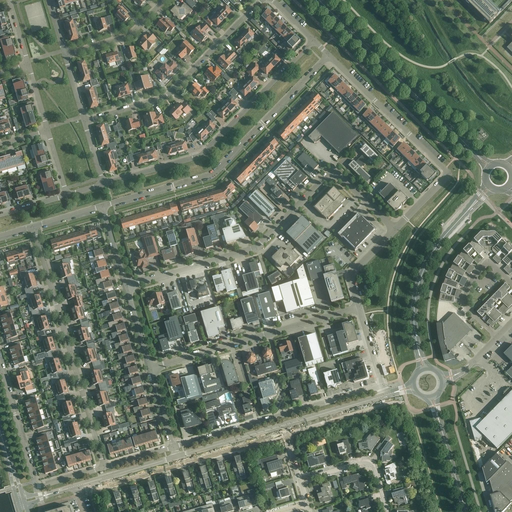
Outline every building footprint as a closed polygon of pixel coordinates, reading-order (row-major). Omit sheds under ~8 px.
[(66,7),(65,5),(63,0),(57,0),(60,9),(66,7)] [(187,0),(185,2),(192,8),(194,6),(192,3),(193,2),(193,1),(191,0),(187,0)] [(488,2),(485,0),(477,0),(471,6),(477,12),(488,2)] [(488,2),(477,12),(483,18),(494,8),(488,2)] [(182,20),(186,16),(189,13),(189,14),(192,11),(185,3),(180,8),(178,8),(176,5),(170,11),(174,15),(173,15),(173,16),(175,18),(176,18),(176,17),(177,18),(178,19),(179,20),(182,20)] [(123,23),(129,17),(126,15),(129,12),(121,5),(117,9),(119,12),(115,15),(123,23)] [(217,12),(224,19),(231,12),(226,7),(223,11),(221,9),(218,12),(217,12)] [(264,15),(262,17),(265,21),(272,14),(266,8),(262,12),(264,15)] [(494,8),(483,18),(489,24),(500,14),(494,8)] [(214,16),(216,17),(213,21),(218,26),(224,19),(217,12),(218,13),(214,16)] [(272,14),(265,21),(269,25),(276,18),(272,14)] [(100,31),(106,29),(107,29),(106,26),(109,26),(108,20),(111,19),(110,16),(107,17),(99,19),(98,21),(97,22),(98,25),(97,25),(98,28),(99,28),(100,31)] [(214,23),(212,22),(208,18),(205,21),(211,26),(214,23)] [(272,30),(273,28),(280,22),(276,18),(269,25),(268,26),(272,30)] [(165,33),(168,29),(171,32),(175,27),(168,19),(165,22),(162,19),(157,25),(165,33)] [(66,23),(68,32),(78,29),(77,29),(76,25),(74,25),(72,21),(66,23)] [(280,22),(273,28),(277,32),(284,25),(280,22)] [(207,36),(205,34),(209,29),(203,24),(201,26),(200,26),(195,31),(196,32),(193,36),(196,40),(197,39),(201,43),(203,40),(205,40),(206,38),(206,37),(207,36)] [(279,37),(281,36),(288,29),(284,25),(277,32),(276,34),(279,37)] [(78,29),(68,32),(71,41),(78,39),(76,34),(78,34),(77,29),(78,29)] [(288,29),(281,36),(279,37),(283,41),(285,40),(291,33),(288,29)] [(249,30),(242,36),(249,43),(247,41),(254,34),(249,30)] [(139,44),(145,50),(147,47),(149,49),(155,43),(153,41),(156,39),(150,33),(147,36),(147,35),(141,41),(141,42),(139,44)] [(287,45),(291,41),(295,37),(291,33),(285,40),(288,43),(287,45)] [(242,36),(236,43),(235,43),(240,48),(244,45),(245,46),(248,43),(249,43),(242,36)] [(9,37),(0,39),(0,41),(2,49),(12,46),(13,46),(11,40),(10,40),(9,37)] [(291,41),(296,45),(299,41),(295,37),(291,41)] [(177,54),(182,59),(187,54),(188,55),(194,49),(186,41),(180,47),(182,49),(177,54)] [(287,45),(292,49),(296,45),(291,41),(287,45)] [(12,46),(2,49),(6,61),(16,58),(12,46)] [(127,54),(124,55),(126,62),(130,60),(136,58),(133,47),(126,49),(127,53),(127,54)] [(273,54),(267,61),(273,68),(280,61),(278,59),(283,55),(277,50),(273,54)] [(226,69),(232,64),(230,62),(236,56),(232,51),(226,58),(223,55),(218,61),(220,64),(220,65),(222,67),(223,67),(226,69)] [(118,59),(117,52),(106,55),(107,58),(106,58),(106,60),(107,61),(108,63),(115,61),(117,62),(118,66),(124,64),(122,58),(118,59)] [(167,76),(167,77),(173,71),(172,71),(177,65),(173,61),(168,66),(165,64),(161,69),(160,68),(155,73),(162,80),(167,76)] [(260,68),(266,74),(273,68),(267,61),(263,65),(262,64),(259,67),(260,68)] [(78,64),(78,65),(81,73),(90,70),(87,71),(85,62),(78,64)] [(255,63),(251,68),(256,72),(260,68),(259,67),(255,63)] [(212,68),(205,74),(208,77),(207,78),(207,79),(208,79),(208,80),(209,80),(210,80),(210,79),(213,82),(220,75),(218,74),(221,72),(216,67),(213,69),(212,68)] [(256,72),(251,68),(247,72),(252,77),(256,72)] [(90,70),(81,73),(83,82),(90,80),(89,75),(91,75),(89,70),(90,70)] [(339,79),(335,75),(333,73),(328,78),(330,80),(326,84),(331,88),(339,79)] [(142,81),(135,83),(137,91),(145,89),(145,90),(154,87),(150,75),(141,78),(142,81)] [(250,78),(245,83),(251,90),(258,83),(252,77),(250,75),(248,76),(250,78)] [(22,78),(12,81),(15,93),(25,91),(25,90),(22,78)] [(343,83),(339,79),(331,88),(334,91),(343,83)] [(251,90),(245,83),(242,87),(243,88),(240,92),(245,97),(251,90)] [(343,83),(334,91),(338,95),(346,87),(343,83)] [(118,98),(130,94),(129,92),(133,91),(131,84),(116,88),(118,98)] [(209,92),(205,88),(202,90),(196,84),(190,90),(193,92),(193,93),(195,95),(196,95),(198,97),(201,94),(202,94),(205,96),(209,92)] [(342,99),(344,97),(350,91),(346,87),(338,95),(342,99)] [(92,89),(92,88),(86,90),(88,99),(97,97),(97,96),(95,88),(92,89)] [(25,91),(15,93),(18,102),(28,99),(27,96),(28,96),(26,90),(25,90),(25,91)] [(350,91),(344,97),(342,99),(346,103),(347,101),(354,94),(350,91)] [(318,105),(323,101),(314,93),(310,97),(312,99),(318,105)] [(354,94),(347,101),(346,103),(350,107),(358,98),(354,94)] [(236,105),(233,102),(237,98),(236,96),(233,98),(228,104),(227,102),(223,105),(230,112),(236,105)] [(88,99),(91,108),(98,106),(96,102),(98,101),(97,97),(88,99)] [(354,110),(362,102),(358,98),(350,107),(354,110)] [(312,99),(308,102),(314,109),(318,105),(312,99)] [(314,109),(308,102),(304,106),(311,113),(314,109)] [(358,114),(366,106),(362,102),(354,110),(358,114)] [(22,115),(31,112),(32,112),(33,112),(31,106),(30,106),(29,103),(19,106),(22,115)] [(191,110),(185,104),(182,107),(178,103),(174,107),(175,107),(173,110),(173,109),(170,112),(171,114),(172,118),(174,117),(176,119),(184,111),(186,114),(191,110)] [(221,110),(218,114),(223,119),(230,112),(223,105),(220,109),(221,110)] [(304,106),(300,110),(307,117),(311,113),(304,106)] [(361,117),(365,121),(373,113),(369,109),(361,117)] [(303,120),(307,117),(300,110),(297,114),(303,120)] [(32,112),(31,112),(22,115),(25,128),(35,125),(32,112)] [(147,121),(149,128),(158,125),(164,123),(161,115),(155,117),(154,113),(143,116),(145,122),(147,121)] [(321,137),(327,143),(345,124),(333,113),(308,138),(314,144),(316,142),(316,143),(320,140),(319,139),(321,137)] [(377,117),(373,113),(365,121),(369,125),(377,117)] [(297,114),(293,118),(299,124),(303,120),(297,114)] [(377,117),(369,125),(373,129),(381,121),(377,117)] [(299,124),(293,118),(289,122),(296,128),(299,124)] [(9,119),(1,122),(4,132),(12,130),(9,119)] [(127,126),(128,131),(135,129),(135,128),(140,126),(138,120),(133,121),(132,120),(126,121),(127,126)] [(377,133),(378,131),(385,124),(381,121),(373,129),(377,133)] [(202,128),(208,134),(215,127),(210,122),(206,126),(205,124),(202,128)] [(289,122),(285,126),(292,132),(296,128),(289,122)] [(345,124),(327,143),(333,149),(333,148),(335,150),(334,151),(337,155),(338,154),(339,154),(357,136),(345,124)] [(378,131),(382,135),(389,128),(385,124),(378,131)] [(103,125),(97,127),(99,137),(109,134),(106,134),(103,125)] [(285,126),(281,129),(288,136),(292,132),(285,126)] [(189,136),(190,138),(192,141),(193,143),(198,138),(201,141),(208,134),(202,128),(198,131),(200,132),(196,136),(193,132),(190,130),(187,133),(189,136)] [(386,139),(392,132),(389,128),(382,135),(386,139)] [(290,138),(288,136),(281,129),(277,134),(286,142),(290,138)] [(386,139),(390,143),(396,136),(392,132),(386,139)] [(109,135),(109,134),(99,137),(102,146),(106,145),(107,148),(110,148),(113,147),(115,146),(117,146),(116,142),(109,144),(108,140),(110,140),(108,135),(109,135)] [(272,138),(271,138),(267,142),(268,143),(275,149),(279,145),(279,146),(279,145),(277,143),(279,141),(274,136),(272,138)] [(388,144),(392,148),(400,140),(396,136),(390,143),(388,144)] [(175,143),(178,152),(187,149),(185,143),(180,144),(180,142),(175,143)] [(169,155),(178,152),(175,143),(166,146),(169,155)] [(271,153),(275,149),(268,143),(265,147),(271,153)] [(404,143),(396,151),(400,155),(401,154),(408,147),(404,143)] [(35,159),(45,157),(45,156),(41,144),(31,147),(35,159)] [(353,160),(348,166),(367,184),(372,179),(360,167),(366,162),(365,161),(369,157),(375,162),(379,158),(365,145),(360,150),(364,154),(363,155),(362,156),(363,157),(356,163),(353,160)] [(110,148),(111,152),(104,154),(107,163),(116,160),(116,161),(116,160),(119,159),(118,159),(116,153),(114,153),(114,151),(116,150),(115,146),(113,147),(110,148)] [(271,153),(265,147),(261,150),(267,157),(268,158),(272,154),(271,153)] [(401,154),(405,158),(412,151),(408,147),(401,154)] [(148,161),(156,158),(157,158),(155,151),(154,149),(145,151),(148,161)] [(267,157),(261,150),(257,154),(264,161),(267,157)] [(145,152),(141,153),(134,155),(133,154),(129,155),(129,156),(131,161),(138,159),(139,163),(148,161),(145,151),(145,152)] [(415,155),(412,151),(405,158),(409,161),(415,155)] [(16,168),(25,165),(21,152),(12,155),(12,156),(16,168)] [(297,160),(302,164),(301,165),(305,168),(302,170),(309,176),(319,166),(318,166),(304,152),(297,160)] [(253,158),(261,165),(264,162),(265,162),(264,161),(257,154),(253,158)] [(3,157),(3,158),(7,170),(16,168),(12,156),(12,155),(3,157)] [(415,155),(409,161),(407,163),(411,167),(419,158),(415,155)] [(45,156),(45,157),(35,159),(37,168),(47,165),(46,162),(47,162),(46,156),(45,156)] [(257,169),(261,165),(253,158),(250,162),(257,169)] [(411,167),(415,170),(423,162),(419,158),(411,167)] [(116,160),(107,163),(110,172),(116,170),(115,165),(117,165),(116,161),(116,160)] [(298,172),(286,160),(273,173),(276,176),(286,185),(287,184),(293,191),(299,185),(300,186),(301,184),(307,178),(299,171),(298,172)] [(250,162),(246,166),(252,172),(252,173),(253,173),(255,175),(259,171),(257,169),(250,162)] [(419,174),(420,173),(427,166),(423,162),(415,170),(419,174)] [(252,173),(252,172),(246,166),(242,170),(249,176),(252,173)] [(420,173),(422,175),(421,176),(427,181),(434,173),(427,166),(420,173)] [(41,181),(51,178),(52,178),(50,172),(49,172),(48,170),(39,172),(41,181)] [(249,176),(242,170),(238,174),(245,180),(249,176)] [(245,180),(238,174),(234,178),(236,179),(241,184),(242,185),(246,181),(245,180)] [(280,206),(284,202),(283,201),(284,199),(281,196),(283,194),(275,186),(277,184),(270,177),(266,182),(273,188),(270,191),(273,193),(270,196),(280,206)] [(51,178),(41,181),(45,194),(55,191),(51,178)] [(235,189),(235,188),(228,182),(224,186),(225,187),(231,192),(235,189)] [(379,195),(388,203),(387,204),(396,213),(401,207),(402,205),(403,206),(408,200),(400,191),(398,192),(390,184),(379,195)] [(32,196),(29,185),(20,188),(23,198),(32,196)] [(232,193),(231,192),(225,187),(222,191),(227,199),(232,193)] [(23,198),(20,188),(12,190),(15,201),(21,199),(23,198)] [(341,204),(345,200),(334,188),(314,208),(326,219),(327,218),(328,219),(342,205),(341,204)] [(216,192),(219,201),(227,199),(222,191),(216,192)] [(252,195),(249,198),(268,217),(275,210),(256,191),(252,195)] [(10,202),(7,192),(0,193),(0,201),(1,205),(10,202)] [(219,201),(216,192),(211,194),(214,204),(220,202),(219,201)] [(211,194),(206,195),(209,204),(209,205),(214,204),(211,194)] [(209,205),(209,204),(206,195),(201,197),(203,206),(204,209),(205,209),(209,207),(209,205)] [(198,207),(196,198),(191,200),(193,209),(193,210),(194,210),(199,208),(198,207)] [(188,210),(185,201),(180,203),(183,213),(188,211),(188,210)] [(257,226),(261,222),(262,223),(264,221),(263,220),(264,219),(246,202),(239,209),(249,219),(257,226)] [(172,213),(173,213),(178,212),(176,203),(170,205),(170,206),(172,213)] [(173,215),(173,213),(172,213),(170,206),(165,207),(167,216),(173,215)] [(162,218),(167,216),(165,207),(159,209),(162,218)] [(154,210),(157,221),(162,219),(163,219),(162,218),(159,209),(154,210)] [(148,212),(151,222),(157,221),(154,210),(148,212)] [(143,214),(146,224),(151,222),(148,212),(143,214)] [(215,215),(216,219),(217,222),(219,221),(218,219),(218,218),(223,217),(222,213),(215,215)] [(140,224),(140,226),(141,226),(146,224),(143,214),(137,215),(140,224)] [(358,214),(338,235),(342,239),(343,238),(355,250),(375,230),(358,214)] [(135,226),(140,224),(137,215),(132,217),(135,226)] [(135,226),(132,217),(126,219),(129,227),(135,226)] [(316,246),(323,238),(302,217),(294,225),(299,230),(316,246)] [(225,238),(226,244),(246,238),(246,237),(239,225),(237,225),(236,222),(235,222),(234,219),(233,220),(233,218),(230,219),(230,218),(225,219),(226,221),(224,221),(225,222),(224,222),(223,224),(223,225),(225,226),(226,226),(227,229),(222,230),(225,238)] [(124,229),(129,227),(126,219),(121,220),(123,229),(124,229)] [(206,249),(213,247),(212,243),(219,241),(219,240),(217,232),(219,231),(217,222),(216,219),(213,220),(214,225),(207,227),(210,237),(203,239),(206,249)] [(254,232),(259,227),(257,226),(249,219),(245,224),(250,228),(248,229),(251,234),(254,232)] [(316,246),(299,230),(294,225),(286,233),(308,254),(316,246)] [(98,227),(95,228),(95,227),(89,228),(89,230),(89,229),(92,239),(97,237),(98,238),(101,237),(98,227)] [(89,229),(89,230),(84,231),(86,240),(87,242),(87,241),(92,240),(93,240),(92,239),(89,229)] [(184,249),(186,255),(193,253),(191,247),(198,245),(194,229),(191,229),(189,230),(187,231),(189,238),(188,238),(189,241),(181,243),(181,244),(182,244),(183,249),(184,249)] [(81,241),(86,240),(84,231),(78,233),(81,241)] [(166,233),(170,247),(178,245),(173,231),(166,233)] [(81,241),(78,233),(73,234),(76,245),(81,243),(82,243),(81,241)] [(481,233),(469,245),(476,252),(479,255),(483,251),(483,249),(478,243),(482,239),(483,241),(487,241),(488,241),(488,233),(481,233)] [(500,252),(500,251),(506,245),(494,233),(488,233),(488,241),(492,241),(494,239),(498,243),(492,248),(492,251),(496,255),(500,252)] [(76,245),(73,234),(67,236),(70,246),(76,245)] [(145,250),(147,256),(158,253),(153,234),(142,238),(145,250)] [(70,246),(67,236),(62,237),(65,248),(70,246)] [(65,248),(62,237),(56,239),(60,249),(65,248)] [(51,241),(54,251),(60,249),(56,239),(51,241)] [(470,257),(476,252),(469,245),(463,251),(458,257),(466,262),(466,263),(470,265),(470,266),(470,265),(474,261),(470,257)] [(511,262),(511,260),(511,249),(506,245),(500,251),(500,252),(505,257),(502,260),(507,266),(511,262)] [(31,257),(28,246),(22,248),(22,249),(23,249),(25,258),(26,258),(31,257)] [(23,249),(22,249),(17,251),(20,259),(20,260),(20,261),(26,259),(26,260),(26,259),(26,258),(25,258),(23,249)] [(93,251),(92,252),(93,258),(89,259),(91,264),(94,263),(93,263),(100,261),(98,257),(104,255),(102,249),(94,251),(93,251)] [(173,249),(162,252),(165,262),(169,261),(168,259),(171,259),(171,260),(175,259),(173,249)] [(286,250),(285,252),(282,249),(272,259),(281,268),(286,262),(290,267),(299,258),(292,251),(291,252),(289,250),(286,250)] [(146,257),(147,256),(145,250),(142,251),(136,252),(137,257),(135,258),(138,266),(141,265),(142,267),(147,266),(147,264),(148,263),(146,257)] [(14,261),(20,260),(20,259),(17,251),(12,252),(14,261)] [(11,268),(10,265),(15,264),(14,261),(12,252),(6,254),(8,261),(6,262),(8,269),(11,268)] [(458,275),(462,277),(463,277),(465,272),(461,269),(466,263),(466,262),(458,257),(453,264),(449,270),(458,275)] [(59,267),(60,273),(70,270),(71,270),(71,269),(70,264),(71,264),(69,258),(63,260),(65,265),(58,267),(59,267)] [(94,275),(100,273),(103,272),(101,268),(107,266),(105,260),(106,260),(106,259),(100,261),(93,263),(94,263),(95,269),(92,270),(94,275)] [(331,302),(344,299),(336,272),(334,265),(324,268),(326,275),(323,276),(319,261),(306,264),(311,281),(324,278),(331,302)] [(252,274),(254,273),(260,271),(261,275),(263,274),(260,263),(257,264),(257,262),(249,264),(252,274)] [(293,282),(301,309),(315,305),(303,265),(297,272),(300,280),(293,282)] [(226,289),(227,292),(237,289),(231,269),(221,272),(222,275),(219,276),(213,277),(217,293),(223,291),(223,290),(226,289)] [(62,279),(68,277),(70,282),(76,280),(74,275),(72,276),(70,270),(60,273),(62,278),(62,279)] [(100,273),(102,279),(95,281),(97,286),(103,284),(106,283),(106,282),(105,278),(110,277),(108,270),(109,270),(103,272),(100,273)] [(446,278),(443,285),(452,288),(457,290),(457,289),(459,284),(454,282),(458,275),(449,270),(446,278)] [(23,278),(24,283),(35,280),(34,275),(34,274),(27,276),(26,271),(20,273),(21,278),(23,278)] [(281,276),(278,271),(267,277),(272,285),(277,282),(275,279),(281,276)] [(254,273),(252,274),(243,276),(247,291),(242,293),(243,297),(259,292),(258,289),(259,289),(254,273)] [(37,286),(35,280),(24,283),(26,289),(25,289),(26,294),(32,293),(31,288),(37,286)] [(65,288),(66,294),(76,291),(78,291),(77,291),(76,285),(77,285),(76,280),(70,282),(71,286),(65,288)] [(195,291),(197,292),(199,299),(209,296),(206,285),(201,287),(197,285),(196,280),(185,283),(188,293),(195,291)] [(100,296),(106,294),(109,293),(108,289),(113,287),(112,281),(106,282),(106,283),(103,284),(105,289),(99,291),(100,296)] [(279,287),(287,313),(301,309),(293,282),(279,287)] [(501,288),(498,291),(511,305),(511,304),(511,296),(511,297),(508,293),(511,290),(504,283),(500,287),(501,288)] [(443,285),(440,293),(439,301),(454,303),(454,297),(450,296),(452,288),(443,285)] [(68,300),(74,298),(76,303),(82,301),(80,296),(78,297),(76,291),(66,294),(68,300)] [(106,294),(108,300),(102,302),(103,307),(109,305),(112,304),(111,300),(117,298),(115,292),(115,291),(109,293),(106,294)] [(495,295),(494,294),(490,297),(497,304),(500,301),(504,304),(501,308),(502,309),(506,306),(508,309),(511,305),(498,291),(495,295)] [(168,296),(162,297),(164,303),(169,301),(169,302),(172,311),(181,308),(178,298),(179,298),(177,292),(167,294),(168,296)] [(270,319),(277,318),(269,292),(258,296),(265,320),(270,319)] [(29,299),(31,305),(42,301),(40,296),(40,295),(34,297),(32,293),(26,294),(28,299),(29,299)] [(164,303),(162,297),(161,293),(152,296),(152,298),(147,299),(149,306),(154,304),(155,307),(157,306),(157,308),(158,308),(159,309),(161,308),(162,308),(162,307),(162,306),(162,305),(164,304),(164,303)] [(6,296),(0,297),(0,303),(1,307),(8,305),(7,301),(5,296),(6,296)] [(497,304),(490,297),(487,301),(488,302),(484,305),(498,319),(502,315),(499,313),(502,309),(501,308),(498,311),(494,308),(497,304)] [(241,301),(245,317),(247,324),(248,325),(253,323),(253,325),(260,324),(252,298),(241,301)] [(43,307),(42,301),(31,305),(32,310),(31,311),(32,316),(38,314),(37,309),(43,307)] [(71,310),(73,315),(84,312),(82,307),(83,306),(82,301),(76,303),(77,308),(71,309),(71,310)] [(113,310),(120,309),(118,302),(112,304),(109,305),(111,311),(105,312),(105,313),(103,313),(104,318),(112,315),(115,315),(113,310)] [(498,319),(484,305),(481,309),(480,308),(476,312),(483,319),(487,315),(490,319),(487,322),(488,324),(492,320),(495,323),(495,324),(498,320),(497,319),(498,319)] [(219,307),(201,313),(206,331),(208,339),(219,335),(217,328),(225,326),(219,307)] [(3,312),(4,316),(0,316),(0,317),(1,317),(2,320),(2,322),(1,323),(13,319),(11,313),(10,310),(3,312)] [(74,321),(81,320),(82,324),(88,322),(87,317),(85,318),(84,312),(73,315),(74,321)] [(118,325),(117,321),(123,319),(121,313),(115,315),(112,315),(114,321),(108,323),(110,328),(116,326),(118,325)] [(444,325),(437,325),(438,332),(438,338),(440,344),(441,349),(445,361),(454,359),(450,354),(450,353),(450,352),(450,351),(449,351),(450,350),(451,351),(452,349),(451,349),(455,343),(457,344),(470,330),(471,330),(454,313),(454,314),(444,324),(444,325)] [(37,326),(48,323),(46,317),(40,319),(38,314),(32,316),(34,321),(35,320),(37,326)] [(183,318),(186,326),(188,333),(195,331),(193,324),(197,322),(195,314),(183,318)] [(168,336),(169,339),(170,342),(171,342),(183,339),(177,317),(169,319),(170,322),(165,323),(168,336)] [(247,324),(245,317),(236,320),(234,321),(234,319),(230,320),(233,331),(243,328),(242,326),(247,324)] [(14,325),(13,319),(1,323),(2,323),(3,326),(4,328),(3,328),(3,329),(14,325)] [(77,331),(79,337),(90,333),(89,334),(87,328),(90,327),(88,322),(82,324),(83,329),(77,331)] [(345,332),(342,333),(346,345),(348,344),(358,341),(356,336),(357,336),(355,331),(352,322),(342,325),(345,332)] [(49,328),(48,323),(37,326),(38,332),(37,332),(39,337),(45,335),(43,331),(50,329),(50,328),(49,328)] [(117,332),(111,334),(113,339),(119,337),(122,336),(120,332),(126,330),(124,324),(124,323),(118,325),(116,326),(117,332)] [(4,334),(16,331),(16,330),(18,330),(17,325),(14,326),(14,325),(3,329),(4,329),(5,332),(6,334),(4,334)] [(11,342),(19,340),(18,337),(16,331),(4,334),(4,335),(6,334),(7,338),(7,339),(6,340),(10,339),(11,342)] [(192,343),(199,341),(196,331),(195,331),(188,333),(189,335),(188,335),(188,337),(189,336),(190,340),(191,340),(192,343)] [(346,345),(342,333),(342,332),(327,337),(333,356),(348,352),(346,345)] [(90,334),(90,333),(79,337),(81,342),(81,343),(87,341),(88,346),(94,344),(93,339),(92,339),(90,334)] [(122,336),(119,337),(120,343),(114,344),(116,349),(121,348),(125,347),(125,346),(123,342),(129,341),(127,334),(128,334),(127,334),(122,336)] [(324,362),(323,359),(316,334),(307,337),(315,364),(324,362)] [(45,335),(39,337),(40,342),(41,342),(43,347),(54,344),(52,338),(53,338),(52,338),(46,340),(45,335)] [(163,352),(170,350),(169,347),(171,347),(171,348),(176,346),(175,343),(171,344),(171,342),(170,342),(169,339),(168,336),(159,338),(160,341),(161,345),(159,345),(160,348),(162,348),(163,352)] [(306,367),(315,364),(307,337),(298,339),(305,364),(306,367)] [(12,354),(10,354),(22,351),(20,345),(19,342),(12,344),(13,347),(8,349),(9,349),(10,349),(11,352),(12,354)] [(286,353),(289,352),(290,355),(293,354),(292,351),(293,351),(290,342),(283,344),(279,345),(281,352),(285,351),(286,353)] [(45,358),(51,357),(50,352),(56,350),(54,344),(43,347),(45,353),(44,353),(44,354),(40,355),(39,355),(39,356),(38,357),(39,357),(38,358),(38,360),(45,358)] [(84,352),(85,358),(96,355),(95,349),(96,349),(94,344),(88,346),(90,350),(83,352),(84,352)] [(119,360),(125,358),(128,357),(127,353),(132,351),(130,345),(131,345),(125,346),(125,347),(121,348),(123,354),(117,355),(119,360)] [(511,362),(511,366),(510,369),(505,373),(511,379),(511,345),(503,354),(511,362)] [(261,353),(263,360),(265,364),(267,374),(273,372),(276,371),(277,371),(275,364),(272,362),(271,359),(273,355),(271,350),(267,348),(263,349),(261,353)] [(13,360),(12,360),(24,357),(22,351),(10,354),(10,355),(12,354),(13,358),(13,360)] [(255,363),(256,367),(255,367),(258,377),(267,374),(265,364),(263,360),(261,360),(257,361),(255,355),(252,353),(248,354),(245,358),(247,363),(251,365),(255,363)] [(93,362),(95,367),(101,365),(99,361),(101,360),(99,354),(96,355),(85,358),(87,364),(93,362)] [(127,364),(123,365),(125,370),(128,369),(131,368),(130,364),(135,362),(133,356),(134,356),(134,355),(128,357),(125,358),(127,364)] [(14,366),(18,365),(19,368),(26,366),(25,363),(24,357),(12,360),(12,361),(13,360),(14,364),(14,363),(15,365),(14,366)] [(52,361),(51,357),(45,358),(46,363),(48,363),(49,369),(60,365),(59,360),(59,359),(52,361)] [(348,362),(353,380),(354,383),(369,379),(364,363),(363,363),(361,358),(348,362)] [(297,367),(295,360),(284,363),(286,370),(297,367)] [(221,362),(228,387),(239,384),(234,365),(234,364),(234,365),(231,365),(231,364),(230,363),(229,362),(228,362),(227,361),(225,361),(224,361),(223,361),(221,362)] [(347,382),(353,380),(348,362),(341,364),(347,382)] [(50,375),(51,380),(57,378),(56,373),(62,371),(60,365),(49,369),(51,374),(50,375)] [(102,376),(101,370),(102,370),(101,365),(95,367),(96,372),(90,373),(90,374),(92,379),(102,376)] [(212,365),(208,366),(208,365),(199,367),(200,368),(198,369),(205,394),(222,389),(219,379),(212,381),(210,375),(214,373),(212,365)] [(137,366),(131,368),(128,369),(130,375),(124,376),(125,381),(127,381),(131,380),(131,379),(134,378),(133,374),(138,373),(137,366)] [(18,378),(18,379),(19,384),(31,380),(30,380),(28,375),(29,375),(27,368),(20,370),(21,377),(18,378)] [(320,382),(315,368),(308,370),(312,384),(307,385),(309,389),(308,390),(308,392),(310,392),(311,396),(316,394),(318,393),(317,390),(318,390),(317,388),(315,384),(318,384),(317,383),(320,382)] [(337,370),(323,374),(328,388),(332,387),(335,389),(337,386),(341,384),(337,370)] [(199,395),(193,376),(186,378),(185,374),(180,376),(181,377),(182,383),(187,399),(199,395)] [(176,388),(177,387),(178,387),(180,386),(179,386),(179,385),(181,385),(181,384),(182,383),(181,377),(179,377),(178,375),(170,377),(173,387),(175,387),(175,388),(176,388)] [(93,385),(99,383),(101,388),(107,386),(109,386),(107,379),(104,380),(102,376),(92,379),(93,385)] [(128,392),(134,390),(137,389),(136,385),(142,383),(140,377),(134,378),(131,379),(131,380),(127,381),(129,386),(124,388),(125,393),(128,392)] [(54,384),(56,390),(67,387),(65,381),(59,383),(57,378),(51,380),(53,385),(54,384)] [(21,390),(23,389),(25,389),(26,392),(33,390),(32,386),(30,381),(31,381),(31,380),(19,384),(20,389),(21,388),(21,390)] [(259,384),(263,399),(263,400),(268,398),(277,396),(272,380),(259,384)] [(287,391),(289,398),(292,398),(292,400),(299,398),(298,396),(302,395),(301,389),(299,380),(290,382),(292,389),(287,391)] [(96,395),(98,401),(109,397),(107,392),(108,391),(107,386),(101,388),(102,393),(96,395)] [(68,392),(67,387),(56,390),(57,395),(56,396),(58,401),(63,399),(62,394),(68,393),(68,392)] [(136,396),(130,398),(131,403),(137,401),(140,400),(139,395),(145,394),(143,388),(143,387),(137,389),(134,390),(136,396)] [(497,449),(511,433),(511,390),(483,421),(480,418),(469,422),(475,441),(479,439),(483,435),(497,449)] [(36,398),(35,395),(28,397),(29,400),(24,402),(25,402),(26,405),(27,405),(27,407),(26,407),(26,408),(38,404),(36,398)] [(110,403),(109,397),(98,401),(99,406),(99,407),(106,405),(107,409),(113,408),(116,407),(114,402),(110,403)] [(244,407),(240,408),(241,410),(242,413),(244,412),(245,415),(253,413),(250,405),(252,404),(251,402),(252,401),(251,399),(250,400),(250,397),(242,399),(244,407)] [(146,398),(140,400),(137,401),(139,407),(133,408),(135,413),(141,412),(141,411),(143,410),(142,406),(148,404),(146,398)] [(229,414),(229,416),(231,416),(231,417),(234,416),(234,415),(235,414),(232,404),(231,405),(231,404),(227,405),(228,406),(227,406),(227,407),(222,409),(219,400),(219,398),(213,398),(212,402),(204,405),(206,414),(207,413),(208,413),(208,412),(209,412),(210,412),(211,412),(212,412),(213,412),(214,412),(215,412),(215,411),(216,411),(217,411),(218,412),(219,413),(220,414),(221,415),(221,416),(222,417),(222,418),(224,417),(224,416),(229,414)] [(263,409),(265,410),(271,408),(268,398),(263,400),(263,399),(260,400),(263,409)] [(60,406),(62,411),(73,408),(71,402),(65,404),(63,399),(58,401),(59,406),(60,406)] [(38,404),(26,408),(27,408),(28,411),(29,413),(27,413),(28,413),(39,410),(38,404)] [(62,417),(64,422),(70,420),(68,416),(75,414),(75,413),(75,414),(73,408),(62,411),(64,417),(62,417)] [(102,416),(104,422),(115,419),(113,413),(115,413),(113,408),(107,409),(109,414),(102,416)] [(139,418),(140,423),(147,421),(145,417),(151,415),(149,409),(149,408),(143,410),(141,411),(141,412),(142,417),(139,418)] [(39,410),(28,413),(28,414),(29,413),(30,417),(31,418),(29,419),(41,416),(39,410)] [(191,412),(191,413),(181,416),(185,429),(202,424),(203,423),(191,412)] [(41,416),(29,419),(31,419),(32,422),(32,424),(31,425),(43,421),(41,416)] [(117,424),(115,419),(104,422),(106,427),(106,428),(112,426),(113,431),(119,429),(119,427),(118,424),(117,424)] [(69,432),(79,429),(77,424),(78,424),(77,423),(71,425),(70,420),(64,422),(65,427),(68,426),(69,432)] [(37,430),(38,433),(45,431),(44,427),(43,421),(31,425),(32,425),(33,428),(34,430),(33,430),(33,431),(37,430)] [(79,429),(69,432),(68,432),(68,433),(68,432),(70,438),(69,438),(70,444),(76,442),(75,437),(81,435),(79,429)] [(37,445),(49,442),(47,436),(46,432),(39,435),(40,438),(35,439),(35,440),(37,439),(37,443),(38,443),(38,444),(37,445)] [(359,444),(360,450),(365,449),(366,448),(371,451),(380,439),(371,433),(366,439),(367,440),(364,443),(359,444)] [(125,438),(126,440),(129,449),(133,448),(131,438),(130,436),(125,438)] [(387,436),(380,446),(384,449),(381,453),(380,457),(382,457),(382,461),(382,462),(383,462),(386,463),(386,461),(390,461),(390,453),(392,451),(391,450),(393,446),(388,442),(391,439),(387,436)] [(337,449),(338,449),(340,455),(347,453),(348,454),(352,453),(348,440),(342,441),(343,444),(337,445),(337,446),(336,446),(336,447),(336,448),(336,449),(337,449)] [(39,451),(50,447),(49,442),(37,445),(38,445),(39,448),(40,450),(38,450),(39,451)] [(115,454),(112,444),(107,445),(106,446),(107,450),(108,449),(110,455),(115,454)] [(40,456),(40,457),(52,453),(50,447),(39,451),(40,451),(41,454),(42,456),(40,456)] [(87,462),(84,452),(84,450),(79,451),(80,453),(83,463),(87,462)] [(494,511),(502,511),(507,507),(511,503),(510,502),(511,500),(511,466),(507,461),(506,463),(497,454),(498,452),(482,469),(487,486),(489,480),(493,494),(490,495),(494,511)] [(42,462),(54,459),(52,453),(40,457),(42,456),(43,460),(43,462),(42,462)] [(313,453),(306,455),(309,466),(310,466),(311,466),(311,467),(326,463),(324,455),(315,458),(313,453)] [(245,475),(240,457),(235,458),(236,462),(232,463),(235,472),(238,471),(240,476),(245,475)] [(268,466),(270,473),(277,471),(278,475),(284,473),(281,465),(282,465),(281,461),(273,463),(272,457),(261,461),(263,467),(262,467),(263,467),(268,466)] [(44,468),(55,465),(54,459),(42,462),(42,463),(43,462),(44,466),(45,467),(44,468)] [(228,480),(223,462),(217,463),(218,467),(215,468),(217,474),(220,473),(223,482),(228,480)] [(391,482),(391,481),(391,480),(396,479),(395,475),(397,474),(395,468),(396,468),(395,463),(389,465),(390,469),(385,471),(386,476),(384,476),(386,483),(386,484),(387,484),(387,485),(388,485),(389,485),(390,485),(390,484),(391,484),(391,483),(391,482)] [(53,472),(57,471),(55,465),(44,468),(46,474),(50,473),(53,472)] [(211,488),(205,467),(200,468),(201,472),(198,473),(201,484),(205,483),(206,489),(211,488)] [(187,488),(188,492),(193,490),(188,472),(183,473),(184,477),(180,478),(184,489),(187,488)] [(362,478),(362,476),(360,476),(359,475),(358,474),(357,475),(343,479),(344,482),(340,483),(342,490),(346,488),(345,484),(350,483),(353,485),(354,486),(355,486),(359,488),(360,491),(365,489),(364,483),(365,483),(364,480),(363,480),(362,478)] [(171,477),(166,479),(167,482),(163,483),(165,490),(169,489),(171,497),(176,495),(171,477)] [(151,494),(154,502),(159,500),(154,482),(148,484),(149,487),(146,488),(148,495),(151,494)] [(329,483),(322,485),(323,488),(321,489),(321,490),(317,491),(317,495),(318,498),(319,498),(320,503),(324,502),(325,503),(324,503),(325,503),(332,501),(330,496),(328,497),(327,492),(329,491),(328,487),(330,487),(329,483)] [(284,490),(283,484),(276,486),(278,492),(279,492),(281,498),(291,496),(289,490),(288,490),(288,489),(284,490)] [(136,507),(142,505),(136,487),(131,489),(132,492),(129,493),(131,500),(134,499),(136,507)] [(393,499),(394,499),(395,503),(397,502),(398,505),(405,503),(405,505),(409,503),(407,496),(406,496),(404,490),(404,491),(403,488),(393,491),(394,493),(392,494),(393,499)] [(117,504),(119,511),(124,511),(119,492),(114,494),(115,497),(112,498),(114,505),(117,504)] [(249,507),(252,506),(251,502),(254,501),(251,494),(248,495),(243,497),(246,509),(250,507),(249,507)] [(165,496),(160,497),(163,506),(165,506),(170,504),(169,500),(166,501),(165,496)] [(231,501),(225,502),(227,511),(231,511),(234,511),(233,508),(236,507),(234,501),(233,496),(232,496),(233,497),(231,497),(230,498),(231,501)] [(361,508),(361,511),(370,511),(370,508),(371,508),(368,499),(367,499),(366,496),(360,498),(361,501),(359,502),(360,508),(361,508)] [(246,509),(243,497),(237,499),(237,500),(234,501),(236,507),(239,506),(240,510),(242,509),(242,510),(246,509)] [(227,511),(225,502),(224,499),(215,502),(216,504),(218,511),(221,511),(227,511)]
